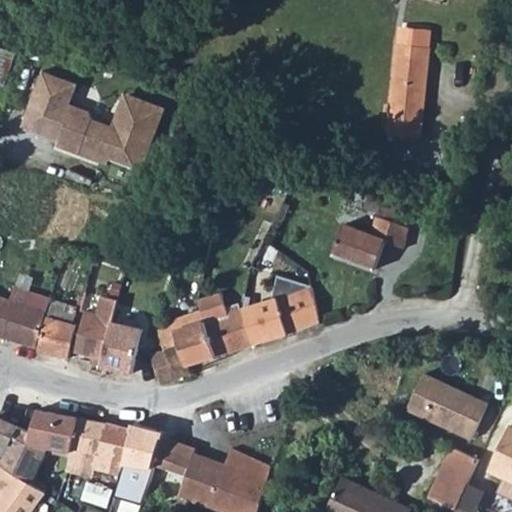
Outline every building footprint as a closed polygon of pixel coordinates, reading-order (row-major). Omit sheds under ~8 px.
[(0,43),(0,82),(3,83),(16,50),(0,43)] [(389,135),(420,139),(432,49),(400,45),(389,135)] [(45,72),(25,123),(63,137),(59,147),(82,156),(85,146),(96,150),(101,162),(100,163),(106,165),(114,161),(144,173),(168,110),(132,96),(124,116),(119,114),(114,127),(112,132),(98,127),(95,120),(92,112),(72,105),(59,100),(65,84),(51,79),(52,75),(45,72)] [(80,85),(52,75),(51,79),(65,84),(59,100),(72,105),(80,85)] [(119,114),(124,116),(132,96),(126,94),(119,114)] [(114,127),(95,120),(98,127),(112,132),(114,127)] [(85,146),(82,156),(100,163),(101,162),(96,150),(85,146)] [(369,200),(382,204),(386,193),(371,189),(369,200)] [(378,218),(411,228),(415,215),(382,204),(378,218)] [(378,218),(373,236),(345,225),(333,255),(374,270),(384,246),(403,251),(411,228),(378,218)] [(62,256),(67,242),(54,237),(49,252),(62,256)] [(0,331),(36,344),(50,299),(13,287),(10,297),(0,293),(0,331)] [(248,312),(254,345),(320,324),(316,290),(314,290),(248,312)] [(202,306),(230,301),(229,297),(206,305),(202,306)] [(92,363),(102,366),(104,359),(114,321),(119,301),(104,298),(99,315),(87,311),(75,351),(94,356),(92,363)] [(165,355),(173,380),(192,374),(190,366),(254,345),(248,312),(235,316),(230,301),(202,306),(205,313),(165,324),(165,330),(159,331),(165,355)] [(39,349),(69,357),(79,323),(49,315),(39,349)] [(144,330),(114,321),(104,359),(102,366),(133,374),(144,330)] [(153,359),(161,383),(173,380),(165,355),(153,359)] [(450,391),(452,388),(426,376),(409,412),(473,442),(490,406),(458,391),(456,394),(450,391)] [(28,438),(49,445),(58,413),(37,406),(30,428),(28,438)] [(106,426),(80,419),(58,413),(49,445),(55,446),(53,450),(70,455),(95,462),(106,426)] [(0,462),(34,483),(39,477),(36,474),(55,446),(49,445),(28,438),(30,428),(0,418),(0,439),(12,444),(0,462)] [(94,467),(120,475),(132,431),(106,424),(106,426),(95,462),(94,467)] [(120,475),(152,483),(156,465),(164,437),(164,433),(133,425),(132,431),(120,475)] [(511,429),(491,474),(507,481),(511,483),(511,429)] [(156,465),(186,475),(178,493),(221,511),(254,511),(262,496),(266,486),(273,469),(230,449),(221,470),(194,456),(198,446),(164,437),(156,465)] [(458,509),(464,497),(481,461),(454,449),(430,498),(457,511),(458,509)] [(70,455),(69,460),(94,467),(95,462),(70,455)] [(0,462),(0,461),(0,511),(26,511),(43,489),(34,483),(0,462)] [(262,496),(275,470),(273,469),(266,486),(262,496)] [(413,511),(414,511),(342,480),(327,511),(413,511)] [(511,498),(511,483),(507,481),(501,494),(511,498)]
